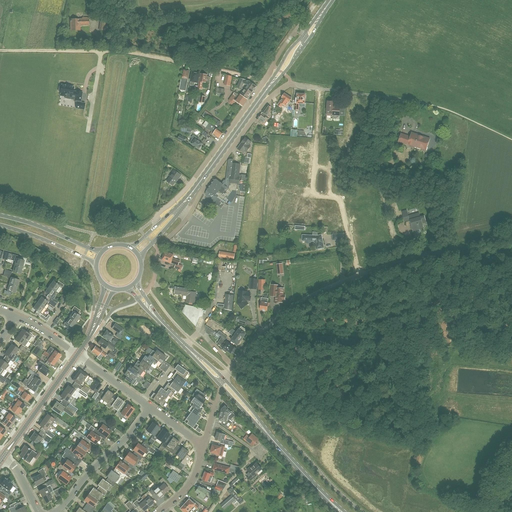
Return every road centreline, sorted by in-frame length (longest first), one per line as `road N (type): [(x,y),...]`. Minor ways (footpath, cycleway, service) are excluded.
road 1 (track): [(264,80),(126,52),(0,50)]
road 2 (unclassified): [(143,294),(157,250),(264,103),(290,85)]
road 3 (unclassified): [(272,65),(185,190),(158,212),(156,226)]
road 4 (unclassified): [(224,379),(277,317),(358,274)]
road 5 (unclassified): [(358,274),(511,234)]
road 6 (residential): [(54,511),(149,407)]
road 7 (primary): [(127,287),(220,385)]
road 8 (secondary): [(1,456),(75,353)]
road 9 (primary): [(191,193),(265,91)]
